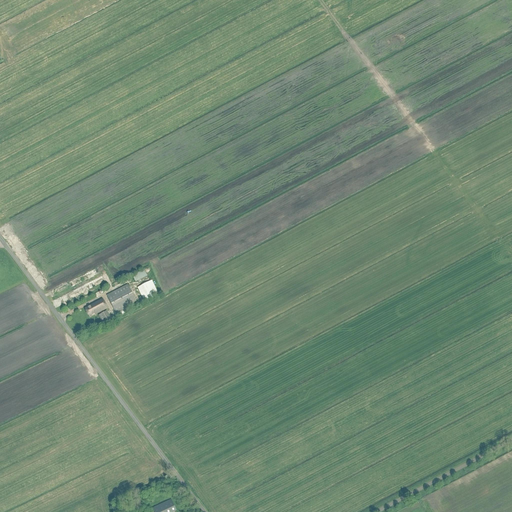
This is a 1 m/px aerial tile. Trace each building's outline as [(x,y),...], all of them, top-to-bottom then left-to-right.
[(101,263),(96,265),(99,274),(105,272),(101,263)] [(50,295),(96,276),(94,271),(90,273),(89,271),(80,275),(82,279),(78,281),(77,278),(48,291),(50,295)] [(142,273),(133,277),(136,282),(144,278),(142,273)] [(62,300),(107,281),(105,276),(98,278),(88,282),(89,283),(74,290),(75,291),(61,297),(62,300)] [(153,282),(138,289),(144,301),(159,294),(153,282)] [(128,285),(107,296),(116,314),(137,303),(128,285)] [(85,308),(100,300),(98,297),(84,304),(85,308)] [(107,309),(102,300),(85,310),(89,318),(107,309)] [(107,312),(99,316),(105,327),(112,323),(107,312)] [(91,349),(97,346),(93,338),(87,341),(91,349)] [(171,500),(160,505),(153,508),(154,511),(171,511),(175,510),(171,500)]
